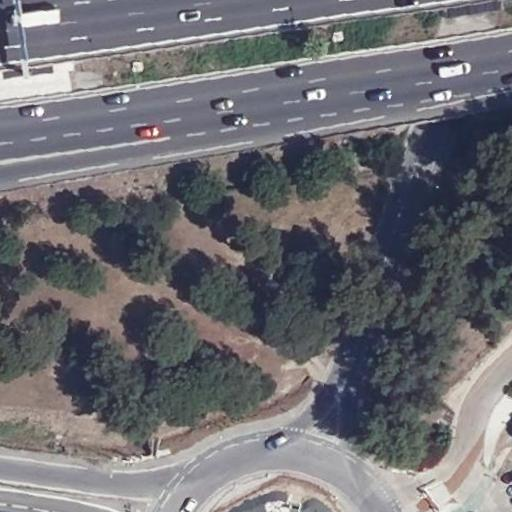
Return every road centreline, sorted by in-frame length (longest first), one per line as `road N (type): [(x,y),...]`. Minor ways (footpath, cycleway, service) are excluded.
road 1 (tertiary): [(344,380),(468,0)]
road 2 (motorway): [(212,111),(511,55)]
road 3 (motorway): [(0,164),(212,111)]
road 4 (motorway): [(211,471),(132,484),(0,464)]
road 5 (motorway): [(0,136),(212,111)]
road 6 (motorway): [(175,0),(0,26)]
